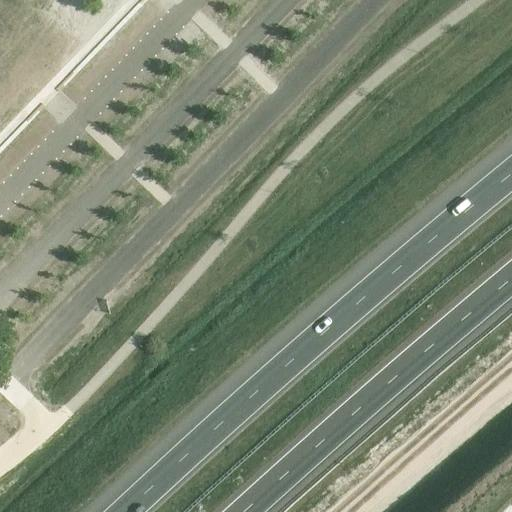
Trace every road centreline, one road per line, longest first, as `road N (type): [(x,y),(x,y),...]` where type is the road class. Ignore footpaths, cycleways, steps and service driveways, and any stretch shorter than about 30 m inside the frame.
road 1 (motorway): [(511,178),(378,286),(129,511)]
road 2 (motorway): [(248,511),(511,285)]
